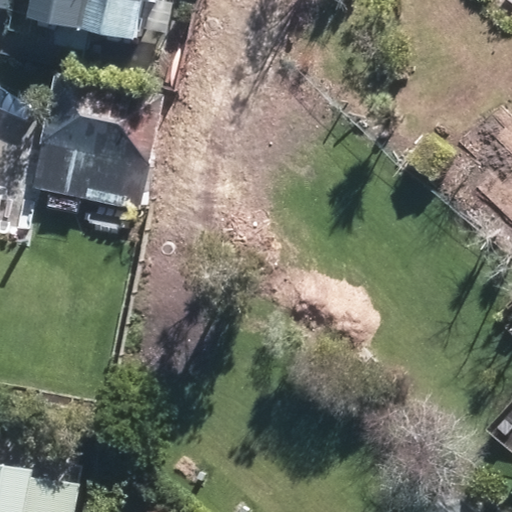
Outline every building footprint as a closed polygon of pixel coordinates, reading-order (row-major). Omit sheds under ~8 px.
[(52,0),(51,8),(160,28),(165,0),(52,0)] [(150,208),(173,87),(91,72),(84,112),(0,96),(0,135),(0,133),(50,142),(42,188),(150,208)] [(122,380),(148,259),(94,247),(87,276),(98,279),(84,342),(112,348),(106,377),(122,380)] [(0,452),(0,511),(89,511),(101,460),(6,440),(3,453),(0,452)] [(499,511),(464,480),(441,505),(448,511),(499,511)]
